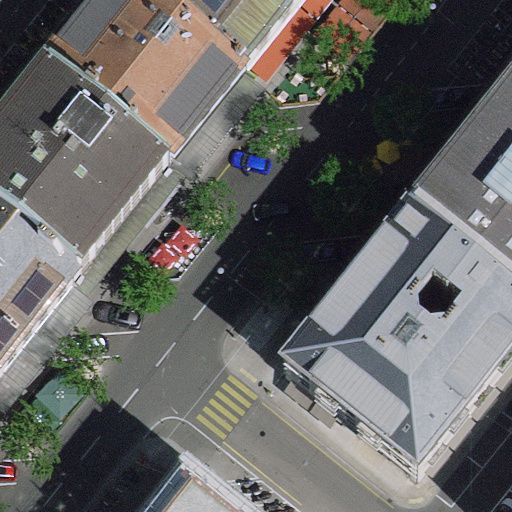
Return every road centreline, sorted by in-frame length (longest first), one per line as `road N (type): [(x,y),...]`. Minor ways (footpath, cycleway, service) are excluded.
road 1 (residential): [(161,366),(443,0)]
road 2 (residential): [(346,511),(161,366)]
road 3 (residential): [(44,511),(161,366)]
